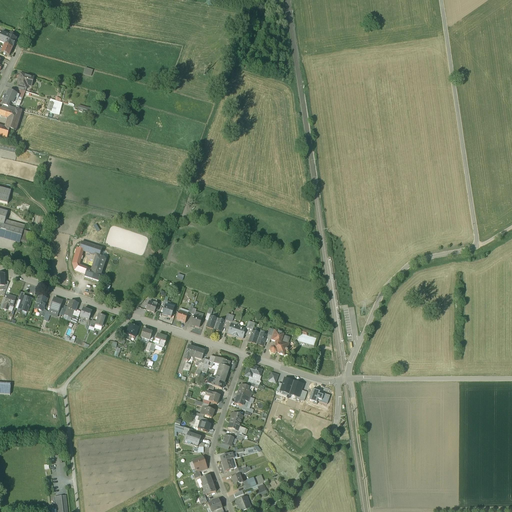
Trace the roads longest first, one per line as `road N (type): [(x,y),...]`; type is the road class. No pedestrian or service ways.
road 1 (residential): [(0,267),(244,354)]
road 2 (track): [(440,0),(477,247)]
road 3 (track): [(477,247),(416,260),(402,271),(357,347)]
road 4 (residential): [(232,511),(212,449),(244,354)]
road 5 (unclassified): [(351,379),(511,382)]
road 6 (residential): [(264,511),(332,431),(336,381)]
road 7 (track): [(351,379),(370,511)]
